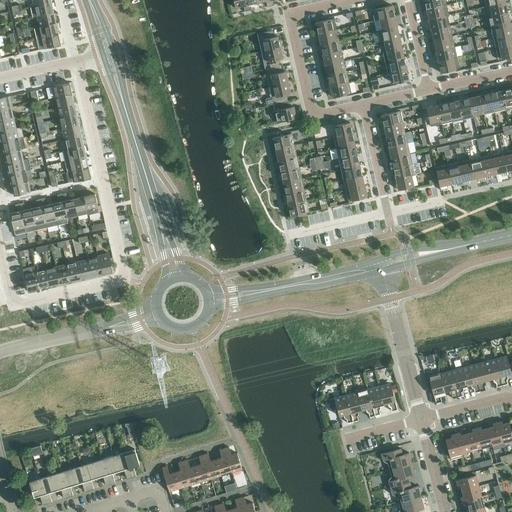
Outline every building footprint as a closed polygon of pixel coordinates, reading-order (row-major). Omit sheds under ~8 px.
[(248,11),(245,0),(233,0),(236,8),(244,6),(245,12),(248,11)] [(257,0),(245,0),(248,11),(252,10),(251,4),(258,3),(257,0)] [(424,0),(426,9),(446,4),(445,0),(424,0)] [(33,17),(37,16),(54,13),(52,2),(35,6),(31,7),(33,17)] [(486,6),(489,17),(508,13),(505,2),(486,6)] [(429,19),(447,15),(449,15),(446,4),(426,9),(429,19)] [(374,20),(379,19),(395,16),(392,5),(372,10),(374,20)] [(37,16),(40,27),(56,23),(54,13),(37,16)] [(489,17),(491,28),(510,23),(508,13),(489,17)] [(429,19),(431,30),(446,26),(450,25),(447,15),(429,19)] [(379,19),(382,30),(397,26),(395,16),(379,19)] [(316,22),(318,33),(337,29),(334,18),(316,22)] [(35,28),(37,39),(41,38),(41,37),(42,37),(59,34),(56,23),(40,27),(35,28)] [(491,28),(494,38),(511,34),(511,32),(510,23),(491,28)] [(431,30),(434,41),(452,36),(450,25),(446,26),(431,30)] [(381,41),(384,41),(400,37),(397,26),(382,30),(378,31),(381,41)] [(318,33),(321,44),(339,39),(337,29),(318,33)] [(258,34),(262,51),(283,46),(282,41),(279,42),(278,36),(272,37),(271,31),(272,31),(272,30),(257,33),(257,34),(258,34)] [(41,38),(37,39),(39,49),(61,45),(59,34),(42,37),(41,37),(41,38)] [(511,34),(494,38),(496,49),(511,45),(511,34)] [(436,51),(451,48),(455,47),(452,36),(434,41),(436,51)] [(384,41),(387,51),(402,48),(400,37),(384,41)] [(321,44),(323,54),(342,50),(339,39),(321,44)] [(511,45),(496,49),(498,59),(511,56),(511,45)] [(262,51),(266,69),(279,66),(277,59),(283,58),(282,52),(285,52),(283,46),(262,51)] [(383,52),(386,63),(404,58),(402,48),(387,51),(383,52)] [(436,51),(438,62),(454,58),(451,48),(436,51)] [(323,54),(325,65),(344,61),(342,50),(323,54)] [(388,73),(392,73),(407,69),(404,58),(386,63),(388,73)] [(454,58),(438,62),(441,73),(460,68),(457,58),(454,58)] [(325,65),(328,76),(347,72),(344,61),(325,65)] [(243,78),(254,76),(252,65),(241,67),(243,78)] [(266,69),(270,86),(288,82),(286,71),(280,72),(279,66),(266,69)] [(407,69),(392,73),(394,83),(409,80),(407,69)] [(328,76),(330,86),(349,82),(347,72),(328,76)] [(54,98),(55,97),(72,93),(70,82),(52,86),(54,98)] [(268,105),(274,104),(287,101),(285,94),(291,93),(288,82),(270,86),(272,97),(266,98),(265,100),(266,104),(268,105)] [(349,82),(330,86),(333,97),(351,93),(349,82)] [(511,90),(511,88),(501,91),(505,110),(511,108),(511,90)] [(30,91),(33,102),(39,101),(36,90),(30,91)] [(501,91),(490,93),(495,112),(505,110),(501,91)] [(55,97),(58,107),(75,104),(72,93),(55,97)] [(490,93),(480,96),(484,114),(495,112),(490,93)] [(0,109),(12,107),(13,107),(10,96),(0,98),(0,109)] [(480,96),(469,98),(473,117),(484,114),(480,96)] [(469,98),(458,101),(463,119),(473,117),(469,98)] [(287,101),(274,104),(278,122),(296,118),(294,106),(288,107),(287,101)] [(458,101),(448,103),(452,122),(463,119),(458,101)] [(448,103),(437,105),(441,124),(452,122),(448,103)] [(58,107),(60,118),(77,114),(75,104),(58,107)] [(441,124),(437,105),(427,108),(431,126),(441,124)] [(0,120),(14,117),(12,107),(0,109),(0,120)] [(382,115),(384,126),(403,121),(400,111),(382,115)] [(60,118),(63,128),(80,125),(77,114),(60,118)] [(0,131),(16,128),(14,117),(0,120),(0,131)] [(384,126),(386,136),(405,132),(403,121),(384,126)] [(335,126),(337,136),(352,133),(350,122),(335,126)] [(37,135),(35,123),(29,125),(32,136),(37,135)] [(63,128),(65,139),(82,135),(80,125),(63,128)] [(0,136),(2,142),(19,138),(16,128),(0,131),(0,136)] [(386,136),(389,147),(408,143),(405,132),(386,136)] [(273,137),(276,149),(294,144),(292,133),(273,137)] [(334,137),(336,148),(355,143),(352,133),(337,136),(334,137)] [(65,139),(67,150),(84,146),(82,135),(65,139)] [(0,149),(0,153),(21,149),(19,138),(2,142),(3,148),(0,149)] [(336,148),(339,158),(357,154),(355,143),(336,148)] [(389,147),(391,158),(410,153),(408,143),(389,147)] [(276,149),(278,160),(297,156),(294,144),(276,149)] [(62,151),(65,161),(87,156),(84,146),(67,150),(62,151)] [(0,158),(5,157),(6,163),(23,160),(21,149),(0,153),(0,158)] [(511,150),(503,152),(508,174),(511,173),(511,150)] [(503,152),(492,155),(496,173),(500,172),(501,176),(508,174),(503,152)] [(391,158),(394,168),(413,164),(410,153),(391,158)] [(339,158),(341,169),(360,165),(357,154),(339,158)] [(492,155),(480,157),(485,179),(492,178),(491,174),(496,173),(492,155)] [(67,171),(71,171),(72,170),(72,171),(89,167),(87,156),(65,161),(67,171)] [(278,160),(281,171),(300,167),(297,156),(278,160)] [(480,157),(469,160),(473,179),(478,177),(479,181),(485,179),(480,157)] [(2,175),(26,170),(31,169),(28,158),(23,160),(6,163),(8,169),(1,171),(2,175)] [(469,160),(458,162),(463,184),(470,183),(469,180),(473,179),(469,160)] [(458,162),(447,165),(451,184),(456,182),(457,186),(463,184),(458,162)] [(396,179),(411,176),(415,175),(413,164),(394,168),(396,179)] [(341,169),(344,180),(362,176),(360,165),(341,169)] [(451,184),(447,165),(436,167),(441,190),(441,189),(447,188),(447,185),(451,184)] [(72,170),(71,171),(73,182),(92,178),(89,167),(72,171),(72,170)] [(281,171),(283,182),(302,178),(300,167),(281,171)] [(10,178),(11,184),(28,181),(26,170),(2,175),(3,180),(10,178)] [(344,180),(346,191),(365,186),(362,176),(344,180)] [(411,176),(396,179),(399,190),(414,186),(411,176)] [(283,182),(286,194),(305,189),(302,178),(283,182)] [(28,181),(11,184),(4,186),(5,190),(12,189),(14,195),(31,191),(28,181)] [(365,186),(346,191),(348,201),(367,197),(365,186)] [(87,188),(83,189),(88,213),(88,214),(100,212),(95,193),(89,195),(87,188)] [(80,197),(74,198),(78,215),(88,213),(83,189),(79,190),(80,197)] [(286,194),(288,205),(307,201),(305,189),(286,194)] [(66,193),(62,194),(67,218),(78,215),(74,198),(68,200),(66,193)] [(59,202),(53,203),(58,225),(68,223),(67,218),(62,194),(57,195),(59,202)] [(45,197),(41,199),(47,227),(58,225),(53,203),(47,204),(45,197)] [(38,206),(32,208),(37,230),(47,227),(41,199),(36,200),(38,206)] [(307,201),(288,205),(291,216),(310,212),(307,201)] [(24,202),(20,203),(26,232),(37,230),(32,208),(26,209),(24,202)] [(26,232),(20,203),(15,204),(17,211),(10,213),(14,230),(15,235),(26,232)] [(94,230),(107,227),(105,221),(93,224),(94,230)] [(98,256),(98,257),(102,274),(113,271),(109,253),(98,256)] [(98,257),(88,259),(92,276),(102,274),(98,257)] [(88,259),(77,262),(81,279),(92,276),(88,259)] [(77,262),(67,264),(71,281),(81,279),(77,262)] [(67,264),(56,266),(60,283),(71,281),(67,264)] [(56,266),(46,269),(49,286),(60,283),(56,266)] [(46,269),(35,271),(39,288),(49,286),(46,269)] [(35,271),(35,270),(24,272),(28,291),(39,288),(35,271)] [(457,369),(451,370),(458,397),(464,395),(461,387),(467,385),(462,367),(459,355),(454,357),(457,369)] [(507,356),(495,359),(502,385),(508,384),(505,375),(511,374),(507,356)] [(495,359),(484,362),(489,380),(495,378),(497,387),(502,385),(495,359)] [(484,362),(473,365),(480,391),(486,390),(483,381),(489,380),(484,362)] [(473,365),(462,367),(467,385),(473,384),(475,392),(480,391),(473,365)] [(451,370),(440,373),(445,391),(451,390),(453,398),(458,397),(451,370)] [(445,391),(440,373),(429,376),(436,403),(442,401),(439,393),(445,391)] [(390,383),(379,386),(384,404),(389,403),(392,411),(397,409),(393,393),(397,391),(396,385),(391,386),(390,383)] [(379,386),(368,389),(375,415),(380,414),(378,406),(384,404),(379,386)] [(368,389),(357,392),(362,410),(367,408),(370,417),(375,415),(368,389)] [(357,392),(346,395),(353,421),(358,420),(356,411),(362,410),(357,392)] [(353,421),(346,395),(334,398),(339,416),(345,414),(348,423),(353,421)] [(502,421),(497,423),(503,442),(511,439),(511,434),(509,422),(503,424),(502,421)] [(493,426),(488,428),(492,445),(503,442),(497,423),(493,424),(493,426)] [(481,427),(476,428),(482,448),(492,445),(488,428),(482,430),(481,427)] [(472,432),(467,434),(471,450),(482,448),(476,428),(472,429),(472,432)] [(460,432),(455,434),(460,453),(471,450),(467,434),(461,435),(460,432)] [(460,453),(455,434),(451,435),(452,438),(445,439),(451,459),(461,457),(460,453)] [(229,447),(224,448),(232,472),(242,469),(237,453),(232,454),(229,447)] [(222,457),(216,459),(221,475),(232,472),(224,448),(219,450),(222,457)] [(386,469),(386,470),(412,464),(409,452),(402,454),(401,448),(382,454),(384,461),(388,463),(390,468),(386,469)] [(135,449),(124,452),(132,477),(136,475),(134,466),(140,465),(135,449)] [(124,452),(114,455),(118,471),(124,469),(127,478),(132,477),(124,452)] [(209,453),(204,455),(211,479),(221,475),(216,459),(211,461),(209,453)] [(114,455),(103,459),(111,483),(115,482),(113,473),(118,471),(114,455)] [(201,464),(196,466),(201,482),(211,479),(204,455),(199,456),(201,464)] [(103,459),(93,462),(97,478),(103,476),(106,485),(111,483),(103,459)] [(188,460),(183,461),(190,485),(201,482),(196,466),(190,467),(188,460)] [(181,470),(175,472),(180,488),(190,485),(183,461),(178,463),(181,470)] [(93,462),(82,465),(90,490),(94,488),(92,479),(97,478),(93,462)] [(388,479),(390,487),(410,482),(408,476),(415,475),(412,464),(386,470),(386,471),(390,470),(392,475),(388,479)] [(82,465),(72,468),(76,484),(82,482),(85,491),(90,490),(82,465)] [(180,488),(175,472),(170,474),(167,466),(162,468),(169,491),(180,488)] [(72,468),(61,472),(69,496),(73,495),(71,486),(76,484),(72,468)] [(61,472),(51,475),(55,491),(61,489),(64,498),(69,496),(61,472)] [(51,475),(40,478),(48,503),(52,501),(50,493),(55,491),(51,475)] [(460,484),(462,490),(479,486),(476,475),(456,480),(458,485),(460,484)] [(48,503),(40,478),(29,482),(34,497),(40,495),(43,504),(48,503)] [(227,491),(238,488),(236,481),(225,485),(227,491)] [(395,503),(395,504),(421,497),(418,486),(411,487),(410,482),(390,487),(392,494),(397,496),(398,502),(395,503)] [(461,497),(462,501),(481,496),(479,486),(462,490),(463,496),(461,497)] [(245,496),(240,498),(244,511),(255,511),(253,502),(247,504),(245,496)] [(466,505),(467,511),(484,506),(481,496),(462,501),(463,506),(466,505)] [(421,497),(395,504),(399,503),(400,509),(397,511),(417,511),(417,509),(424,508),(421,497)] [(237,507),(232,509),(232,511),(244,511),(240,498),(235,499),(237,507)] [(224,503),(219,504),(221,511),(232,511),(232,509),(226,510),(224,503)]
